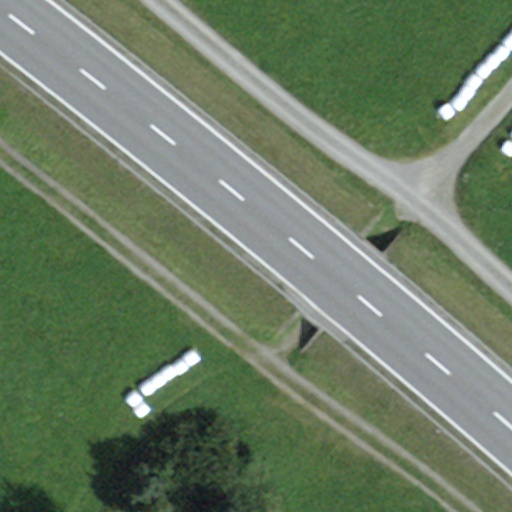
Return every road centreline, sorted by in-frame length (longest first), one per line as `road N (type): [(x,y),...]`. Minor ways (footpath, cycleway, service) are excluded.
road 1 (primary): [(511,431),(0,0)]
road 2 (track): [(0,145),(438,511)]
road 3 (track): [(511,291),(157,0)]
road 4 (track): [(511,93),(269,370)]
